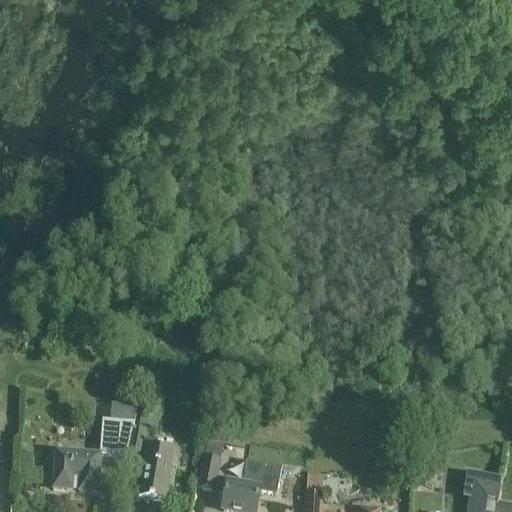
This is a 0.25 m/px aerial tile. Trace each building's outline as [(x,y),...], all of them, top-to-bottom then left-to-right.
[(143,401),(139,427),(156,430),(160,404),(143,401)] [(129,440),(132,430),(133,425),(101,422),(98,457),(55,455),(54,479),(53,492),(97,495),(100,462),(122,463),(128,440),(129,440)] [(164,503),(173,451),(144,445),(146,433),(132,430),(129,440),(128,440),(122,463),(124,463),(144,468),(139,499),(164,503)] [(214,493),(223,445),(208,442),(198,490),(214,493)] [(423,477),(424,461),(413,460),(412,476),(423,477)] [(277,498),(281,471),(246,464),(243,483),(228,481),(222,511),(255,511),(259,494),(277,498)] [(501,489),(502,483),(466,477),(462,502),(469,503),(467,511),(496,511),(497,508),(498,508),(498,507),(502,490),(501,489)] [(321,511),(322,504),(323,504),(323,498),(306,497),(304,511),(321,511)]
